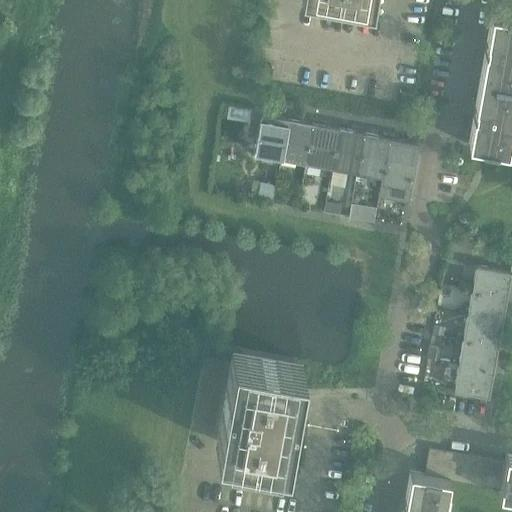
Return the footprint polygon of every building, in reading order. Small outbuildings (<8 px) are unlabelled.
[(480,79),(511,85),(511,17),(504,16),(491,13),(480,79)] [(508,152),(511,128),(511,85),(480,79),(468,145),(508,152)] [(251,116),(248,136),(256,137),(254,152),(280,157),(287,119),(260,114),(260,118),(251,116)] [(287,119),(280,157),(306,161),(313,124),(287,119)] [(313,124),(306,161),(332,166),(339,128),(313,124)] [(339,128),(332,166),(357,171),(364,133),(339,128)] [(364,133),(357,171),(383,175),(390,138),(364,133)] [(383,175),(380,192),(407,197),(417,143),(390,138),(383,175)] [(476,266),(471,290),(505,296),(509,272),(476,266)] [(467,315),(500,321),(505,296),(471,290),(467,315)] [(496,346),(500,321),(467,315),(463,340),(496,346)] [(459,364),(492,370),(496,346),(463,340),(459,364)] [(241,351),(239,363),(224,446),(277,455),(291,377),(294,360),(241,351)] [(488,395),(492,370),(459,364),(454,389),(488,395)] [(430,448),(426,474),(438,476),(443,451),(430,448)] [(450,478),(455,453),(443,451),(438,476),(450,478)] [(463,480),(468,455),(455,453),(450,478),(463,480)] [(505,462),(500,487),(499,494),(511,496),(511,455),(506,454),(505,462)] [(475,482),(480,457),(468,455),(463,480),(475,482)] [(488,485),(492,459),(480,457),(475,482),(488,485)] [(500,487),(505,462),(492,459),(488,485),(500,487)] [(402,511),(443,511),(450,478),(438,476),(426,474),(410,471),(402,511)]
